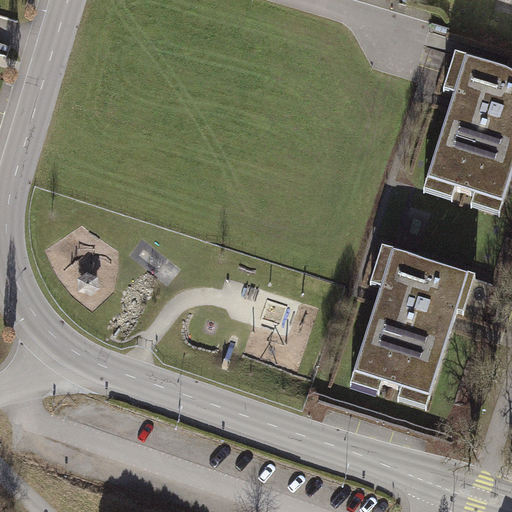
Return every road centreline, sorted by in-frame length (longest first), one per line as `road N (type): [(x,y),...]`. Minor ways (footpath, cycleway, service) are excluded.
road 1 (tertiary): [(441,480),(129,376),(64,343)]
road 2 (tertiary): [(64,343),(22,293),(7,233),(10,197),(69,0)]
